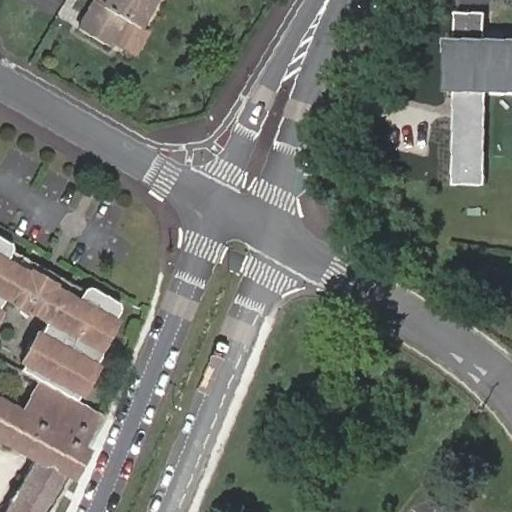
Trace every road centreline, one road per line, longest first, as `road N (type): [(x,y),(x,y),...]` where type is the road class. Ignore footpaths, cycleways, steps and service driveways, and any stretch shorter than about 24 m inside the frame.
road 1 (tertiary): [(213,209),(94,511)]
road 2 (tertiary): [(167,511),(277,240)]
road 3 (residential): [(511,395),(434,329),(277,240)]
road 4 (residential): [(213,209),(0,84)]
road 5 (tertiary): [(277,240),(330,0)]
road 6 (tertiary): [(325,0),(283,57),(224,170),(213,209)]
